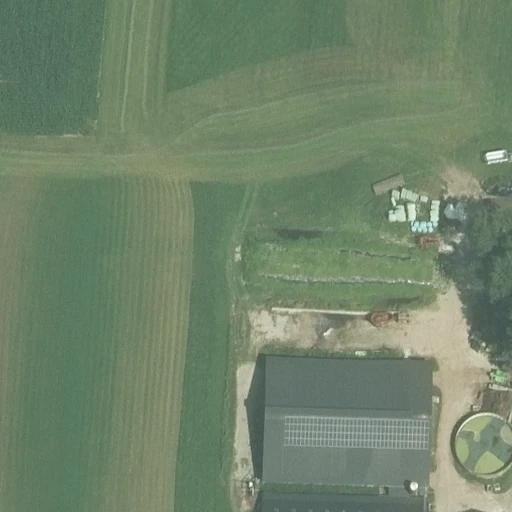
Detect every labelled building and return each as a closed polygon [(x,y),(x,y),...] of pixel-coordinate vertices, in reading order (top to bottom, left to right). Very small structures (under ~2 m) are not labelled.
[(267,366),(263,487),(429,491),(432,370),(267,366)] [(483,373),(467,374),(468,392),(484,391),(483,373)] [(496,376),(494,392),(509,394),(511,378),(496,376)] [(497,419),(490,417),(483,417),(476,419),(470,422),(464,426),(460,432),(456,438),(455,445),(455,452),(456,459),(459,465),(464,471),(469,475),(476,479),(483,480),(490,480),(497,479),(503,476),(509,471),(511,467),(511,430),(509,426),(503,422),(497,419)] [(262,511),(428,511),(429,501),(263,497),(262,511)]
